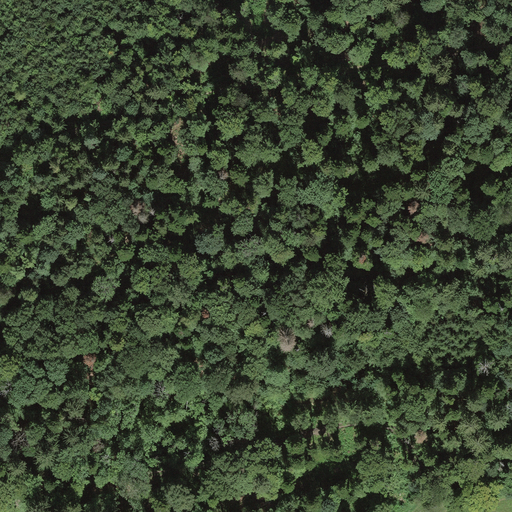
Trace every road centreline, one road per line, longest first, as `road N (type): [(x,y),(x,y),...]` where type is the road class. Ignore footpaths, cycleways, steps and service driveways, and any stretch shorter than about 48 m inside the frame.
road 1 (track): [(0,159),(258,80),(511,49)]
road 2 (track): [(0,465),(17,428),(55,399),(274,283),(400,251),(457,247)]
road 3 (track): [(425,508),(412,451),(387,426),(363,422),(143,475),(53,475),(0,506)]
road 4 (track): [(417,62),(301,135),(280,169),(371,185),(461,177),(511,160)]
road 5 (track): [(96,124),(410,0)]
road 6 (track): [(0,304),(162,240),(280,169)]
road 7 (track): [(100,0),(0,78)]
